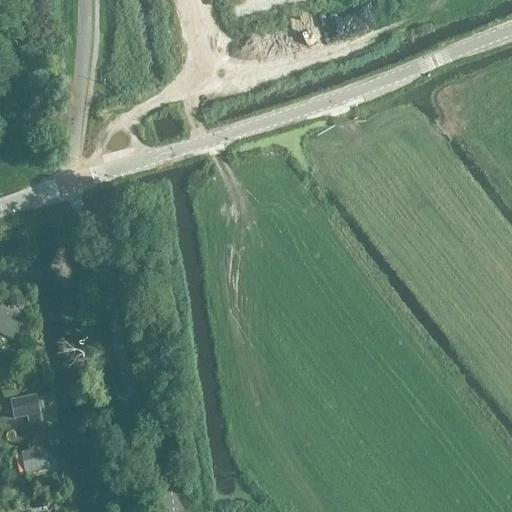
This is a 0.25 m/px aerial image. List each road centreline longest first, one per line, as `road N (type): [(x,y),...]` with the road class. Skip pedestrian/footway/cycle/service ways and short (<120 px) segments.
road 1 (tertiary): [(0,208),(216,144),(511,37)]
road 2 (track): [(171,0),(188,95),(137,116),(122,168)]
